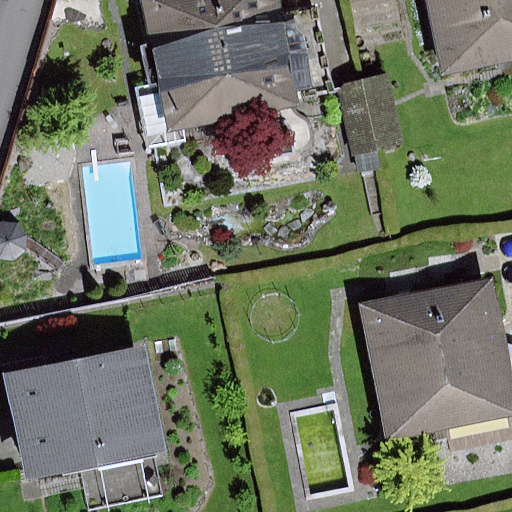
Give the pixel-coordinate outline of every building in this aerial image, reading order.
[(136,0),(153,86),(131,90),(143,155),(189,146),(186,130),(298,108),(296,96),(328,90),(313,9),(278,16),(274,0),(136,0)] [(511,0),(425,0),(439,74),(511,60),(511,0)] [(385,79),(338,87),(350,157),(397,149),(385,79)] [(487,289),(364,309),(385,444),(508,424),(487,289)] [(137,353),(0,376),(0,389),(16,481),(155,457),(137,353)]
